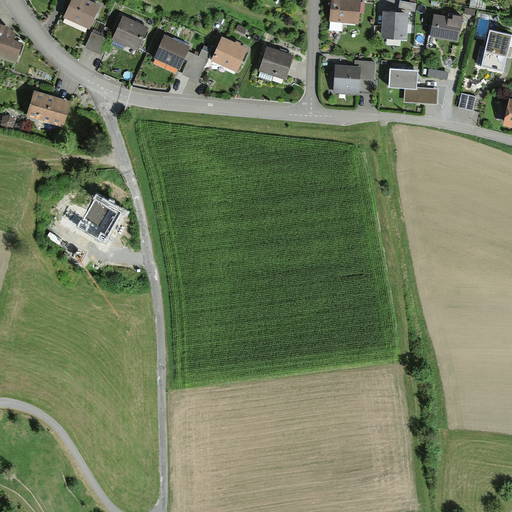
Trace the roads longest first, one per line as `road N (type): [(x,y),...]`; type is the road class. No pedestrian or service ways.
road 1 (residential): [(157,511),(159,333),(140,212),(108,90)]
road 2 (residential): [(310,114),(443,123),(511,141)]
road 3 (residential): [(108,90),(310,114)]
road 4 (residential): [(0,403),(54,425),(116,511)]
